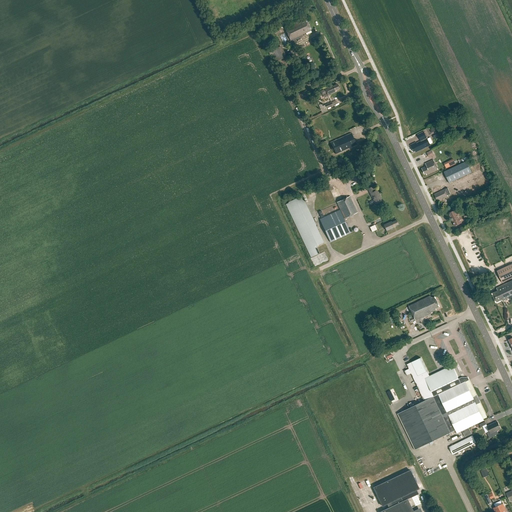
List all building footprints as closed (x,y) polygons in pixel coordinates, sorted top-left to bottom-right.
[(291,23),(300,41),(301,40),(300,38),(303,37),(302,35),(305,33),(307,35),(312,33),(311,32),(307,22),(303,24),(302,22),(301,22),(300,19),(291,23)] [(291,41),(292,42),(297,40),(298,42),(300,41),(291,23),(284,27),(284,26),(291,41)] [(281,45),(268,51),(273,63),(286,56),(281,45)] [(325,89),(321,91),(322,95),(327,93),(328,95),(335,92),(335,91),(339,89),(340,87),(339,86),(337,85),(333,87),(332,86),(325,89)] [(416,143),(410,145),(414,152),(415,151),(416,153),(430,146),(424,132),(418,135),(421,141),(416,143)] [(331,143),(336,154),(357,145),(351,134),(331,143)] [(427,166),(422,169),(424,174),(426,173),(426,175),(435,171),(438,170),(434,160),(426,164),(427,166)] [(467,160),(445,171),(450,182),(472,172),(467,160)] [(372,197),(375,204),(382,201),(377,191),(375,191),(373,187),(368,189),(372,197)] [(449,192),(447,188),(434,194),(437,200),(438,199),(439,201),(448,197),(446,194),(449,192)] [(286,205),(311,258),(319,254),(316,247),(324,243),(302,196),(286,205)] [(340,210),(320,220),(330,243),(350,233),(344,219),(357,213),(349,197),(337,203),(340,210)] [(448,214),(451,220),(461,216),(459,212),(457,213),(455,210),(448,214)] [(451,220),(455,227),(462,223),(460,220),(462,219),(461,216),(451,220)] [(383,225),(386,231),(394,228),(394,227),(398,225),(396,220),(392,223),(391,222),(384,225),(383,225)] [(511,278),(511,264),(497,271),(502,283),(511,278)] [(508,299),(508,300),(511,298),(511,281),(496,288),(498,291),(492,294),(496,303),(502,300),(502,301),(508,299)] [(430,296),(409,306),(416,321),(432,313),(431,312),(435,311),(434,310),(440,307),(435,297),(431,299),(430,296)] [(471,362),(474,360),(470,351),(466,353),(471,362)] [(451,433),(456,431),(457,434),(462,431),(465,437),(472,434),(469,428),(484,421),(483,419),(487,418),(468,377),(462,377),(459,379),(452,365),(429,376),(421,358),(407,365),(409,369),(404,371),(407,376),(411,374),(424,401),(434,397),(451,433)] [(398,414),(415,450),(451,433),(434,397),(424,401),(398,414)] [(490,431),(487,433),(488,436),(489,437),(489,438),(495,436),(498,434),(497,431),(501,429),(497,422),(487,426),(490,431)] [(473,436),(449,447),(453,454),(476,443),(473,436)] [(410,470),(373,488),(382,506),(387,504),(389,508),(380,511),(421,511),(419,508),(413,511),(407,500),(403,502),(401,497),(419,489),(410,470)]
